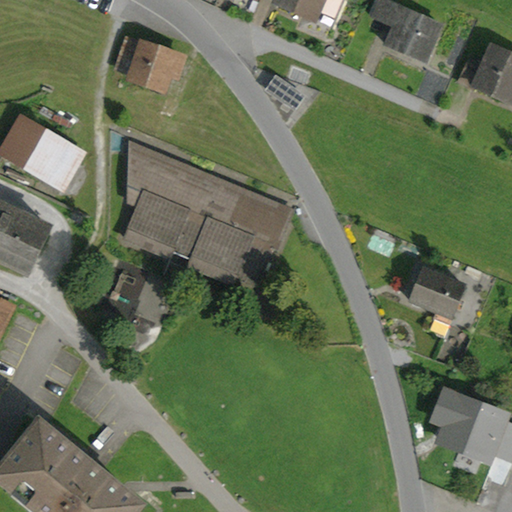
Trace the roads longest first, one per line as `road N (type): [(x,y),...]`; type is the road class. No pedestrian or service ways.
road 1 (residential): [(413,511),(383,369),(317,200),(246,86),(171,4)]
road 2 (residential): [(233,511),(47,301),(0,273)]
road 3 (residential): [(171,4),(432,121)]
